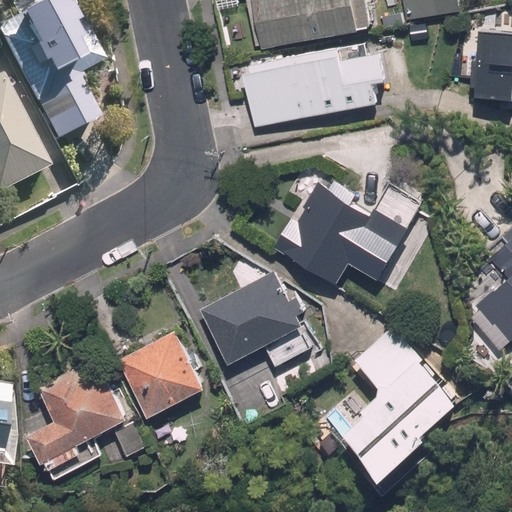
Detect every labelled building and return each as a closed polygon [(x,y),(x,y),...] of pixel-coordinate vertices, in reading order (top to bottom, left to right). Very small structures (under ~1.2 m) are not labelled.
[(98,57),(67,0),(37,0),(0,19),(0,39),(33,101),(36,99),(55,135),(96,114),(73,70),(98,57)] [(256,0),(267,51),(361,31),(354,0),(256,0)] [(410,0),(414,21),(464,12),(461,0),(410,0)] [(511,32),(482,30),(477,97),(511,99),(511,94),(511,93),(511,32)] [(251,65),(261,116),(383,92),(380,76),(393,73),(387,46),(376,48),(373,34),(255,57),(256,64),(251,65)] [(0,187),(43,165),(0,82),(0,187)] [(357,268),(385,284),(415,231),(385,213),(381,221),(363,211),(369,201),(342,186),(336,194),(325,188),(314,208),(317,209),(306,229),(298,225),(282,254),(345,289),(357,268)] [(511,346),(511,246),(493,263),(511,282),(479,311),(511,346)] [(293,306),(277,276),(204,314),(232,367),(305,329),(300,320),(308,315),(301,302),(293,306)] [(401,329),(363,366),(395,399),(395,406),(378,422),(383,426),(361,447),(400,487),(443,445),(439,441),(473,408),(438,372),(440,370),(401,329)] [(179,334),(123,364),(152,420),(209,390),(179,334)] [(81,372),(43,390),(60,426),(30,440),(42,465),(130,423),(103,368),(84,378),(81,372)] [(0,435),(8,386),(0,384),(0,435)] [(138,425),(119,435),(132,459),(151,450),(138,425)]
